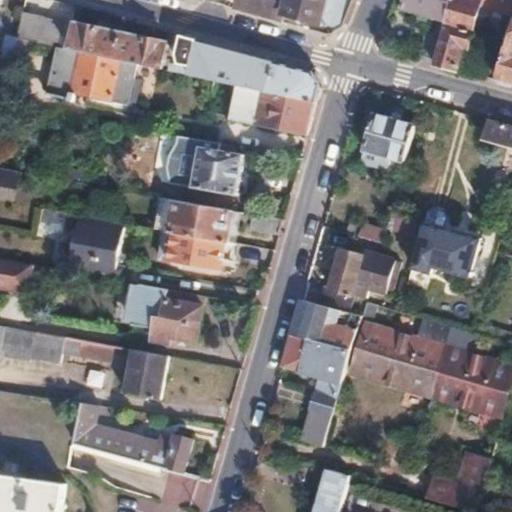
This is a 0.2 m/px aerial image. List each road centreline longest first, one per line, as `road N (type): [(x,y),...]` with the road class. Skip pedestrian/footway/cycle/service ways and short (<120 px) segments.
road 1 (residential): [(362,65),(284,315),(237,511)]
road 2 (residential): [(103,0),(362,65)]
road 3 (residential): [(362,65),(511,108)]
